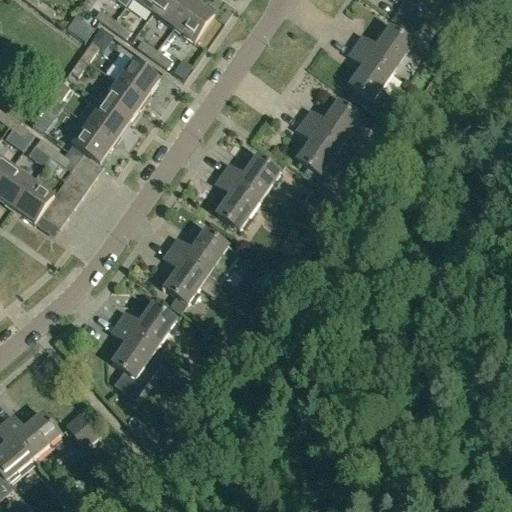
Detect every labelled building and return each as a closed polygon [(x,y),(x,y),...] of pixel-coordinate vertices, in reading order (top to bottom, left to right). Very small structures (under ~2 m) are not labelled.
[(35,10),(40,3),(35,0),(21,0),(35,10)] [(154,15),(164,0),(133,0),(154,15)] [(164,0),(154,15),(174,29),(193,3),(189,0),(164,0)] [(40,3),(35,10),(51,22),(56,15),(40,3)] [(196,45),(215,18),(193,3),(174,29),(196,45)] [(393,23),(409,34),(421,17),(405,6),(393,23)] [(96,21),(110,31),(115,25),(101,15),(96,21)] [(115,25),(110,31),(126,43),(131,36),(115,25)] [(393,76),(414,47),(390,30),(377,50),(363,40),(356,50),(374,63),(393,76)] [(138,51),(152,61),(157,54),(143,44),(138,51)] [(82,60),(90,65),(100,51),(93,46),(82,60)] [(373,105),(393,76),(374,63),(356,50),(349,59),(363,69),(349,88),(373,105)] [(173,66),(157,54),(152,61),(168,73),(173,66)] [(78,81),(90,65),(82,60),(71,76),(78,81)] [(116,87),(144,107),(161,83),(133,63),(116,87)] [(63,87),(52,102),(60,107),(70,93),(63,87)] [(129,127),(144,107),(116,87),(101,108),(129,127)] [(77,91),(67,102),(85,118),(95,107),(77,91)] [(355,98),(352,103),(372,117),(375,112),(355,98)] [(60,107),(52,102),(42,117),(49,122),(60,107)] [(311,115),(304,124),(328,141),(342,151),(362,122),(337,105),(324,124),(311,115)] [(87,128),(115,148),(129,127),(101,108),(87,128)] [(0,124),(9,131),(14,123),(0,113),(0,124)] [(14,123),(9,131),(24,142),(29,135),(14,123)] [(321,180),(342,151),(328,141),(304,124),(298,134),(311,143),(297,164),(321,180)] [(101,168),(115,148),(87,128),(73,148),(86,157),(101,168)] [(36,150),(51,160),(55,154),(41,143),(36,150)] [(55,154),(51,160),(66,172),(71,165),(55,154)] [(86,157),(79,167),(97,180),(105,170),(101,168),(86,157)] [(230,169),(224,178),(261,204),(281,176),(257,159),(243,179),(230,169)] [(0,187),(13,170),(0,161),(0,187)] [(72,177),(90,190),(97,180),(79,167),(72,177)] [(13,170),(0,187),(0,201),(14,212),(33,184),(13,170)] [(72,177),(65,187),(83,201),(90,190),(72,177)] [(241,234),(261,204),(224,178),(217,188),(231,197),(217,217),(241,234)] [(43,217),(50,207),(56,200),(33,184),(14,212),(36,227),(43,217)] [(65,187),(58,197),(76,211),(83,201),(65,187)] [(56,200),(50,207),(69,221),(76,211),(58,197),(56,200)] [(62,231),(69,221),(50,207),(43,217),(62,231)] [(178,243),(171,253),(209,279),(210,278),(230,249),(207,233),(192,253),(178,243)] [(224,288),(210,278),(209,279),(171,253),(165,261),(179,271),(165,290),(189,307),(201,290),(215,300),(224,288)] [(119,327),(157,353),(178,324),(154,307),(140,327),(126,317),(119,327)] [(119,327),(113,336),(127,346),(113,366),(126,375),(117,389),(136,402),(165,361),(156,355),(157,353),(119,327)] [(176,425),(166,415),(153,429),(156,432),(144,445),(151,453),(176,425)] [(15,418),(5,426),(35,461),(62,438),(44,416),(26,431),(15,418)] [(101,441),(82,417),(66,430),(85,454),(101,441)] [(0,473),(8,483),(35,461),(5,426),(0,430),(0,436),(8,446),(0,452),(0,473)]
